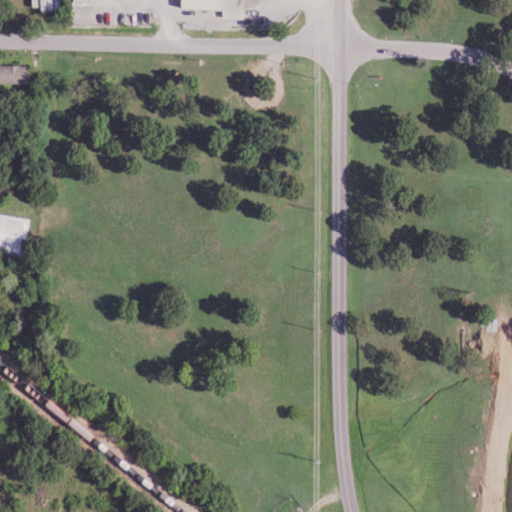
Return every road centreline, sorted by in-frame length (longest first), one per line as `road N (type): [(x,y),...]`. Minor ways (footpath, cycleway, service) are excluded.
road 1 (residential): [(351,511),(338,377),(336,45)]
road 2 (residential): [(0,41),(336,45)]
